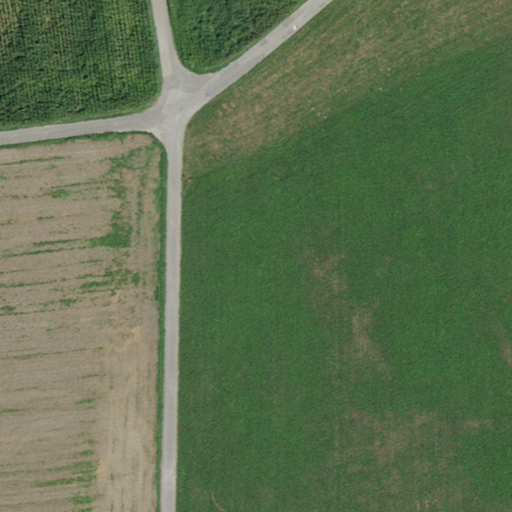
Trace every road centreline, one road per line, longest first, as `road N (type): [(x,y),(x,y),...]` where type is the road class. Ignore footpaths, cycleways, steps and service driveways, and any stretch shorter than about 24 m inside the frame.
road 1 (track): [(164,511),(172,116)]
road 2 (track): [(317,0),(172,116),(0,136)]
